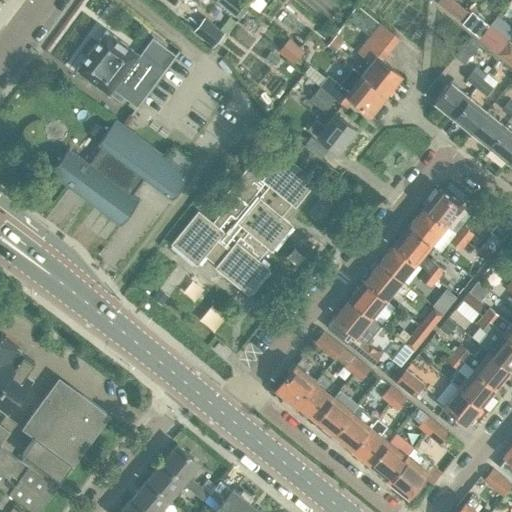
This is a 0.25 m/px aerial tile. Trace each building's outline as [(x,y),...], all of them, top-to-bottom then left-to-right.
[(215,0),(232,13),(239,3),(235,0),(215,0)] [(467,10),(454,0),(437,0),(437,1),(459,20),(467,10)] [(209,42),(220,29),(201,14),(191,27),(209,42)] [(370,36),(358,51),(371,62),(362,73),(361,74),(386,95),(402,75),(382,60),(399,39),(380,24),(370,36)] [(105,30),(76,70),(131,111),(175,54),(151,36),(139,52),(126,42),(125,44),(105,30)] [(507,41),(499,34),(488,47),(497,54),(507,41)] [(463,64),(477,48),(469,41),(455,57),(463,64)] [(511,44),(507,41),(497,54),(511,65),(511,44)] [(330,74),(320,86),(346,106),(353,98),(371,114),(386,95),(361,74),(362,73),(354,67),(342,83),(330,74)] [(475,86),(481,78),(472,70),(465,78),(475,86)] [(492,87),(481,78),(475,86),(486,95),(492,87)] [(453,115),(468,96),(450,81),(434,100),(453,115)] [(326,111),(335,99),(320,87),(310,98),(326,111)] [(471,130),(486,111),(468,96),(453,115),(471,130)] [(511,115),(511,114),(511,103),(507,100),(501,107),(511,115)] [(504,125),(486,111),(471,130),(489,144),(504,125)] [(339,151),(356,130),(335,112),(324,125),(316,118),(309,127),(339,151)] [(68,147),(49,172),(67,186),(86,200),(95,206),(120,225),(139,199),(132,194),(143,178),(171,199),(190,173),(197,164),(178,149),(171,159),(141,137),(115,118),(114,119),(96,143),(100,146),(89,162),(68,147)] [(507,159),(511,152),(511,131),(504,125),(489,144),(507,159)] [(328,149),(312,137),(305,145),(321,158),(328,149)] [(294,204),(313,181),(283,156),(284,155),(283,154),(266,175),(251,163),(254,160),(255,161),(256,159),(254,158),(216,205),(223,211),(213,224),(196,211),(196,212),(197,213),(171,244),(172,245),(173,244),(196,263),(208,248),(222,259),(215,268),(216,268),(217,267),(248,293),(249,292),(248,291),(266,268),(255,259),(266,246),(271,250),(272,248),(271,247),(290,225),(279,215),(290,202),(295,205),(295,204),(294,204)] [(460,206),(438,188),(423,206),(445,225),(460,206)] [(430,243),(445,225),(423,206),(408,225),(430,243)] [(422,254),(430,243),(408,225),(393,243),(416,261),(425,269),(436,278),(442,270),(422,254)] [(472,233),(462,225),(455,233),(465,242),(472,233)] [(459,249),(465,242),(455,233),(449,241),(459,249)] [(492,234),(478,251),(487,258),(501,241),(492,234)] [(416,261),(393,243),(378,262),(401,280),(416,261)] [(386,298),(401,280),(378,262),(363,280),(386,298)] [(430,286),(436,278),(425,269),(419,277),(430,286)] [(371,317),(372,316),(386,298),(363,280),(348,298),(371,317)] [(380,355),(366,343),(381,323),(372,316),(371,317),(348,298),(334,317),(354,333),(347,342),(373,364),(380,355)] [(426,331),(441,314),(432,307),(418,324),(426,331)] [(511,339),(511,319),(508,324),(489,308),(482,316),(511,339)] [(510,369),(511,365),(511,339),(482,316),(476,323),(486,332),(477,343),(481,345),(510,369)] [(412,349),(426,331),(418,324),(403,342),(412,349)] [(343,348),(322,331),(313,342),(334,359),(343,348)] [(30,378),(24,373),(33,359),(17,347),(18,345),(0,332),(0,402),(8,409),(30,378)] [(495,387),(510,369),(481,345),(473,355),(459,344),(452,352),(463,361),(472,369),(495,387)] [(463,361),(452,352),(446,360),(456,369),(463,361)] [(352,373),(361,363),(353,356),(344,367),(352,373)] [(297,404),(316,380),(304,370),(309,364),(301,357),(276,389),(296,405),(297,404)] [(360,380),(369,369),(361,363),(352,373),(360,380)] [(480,405),(495,387),(472,369),(457,387),(480,405)] [(413,396),(423,384),(405,370),(395,381),(413,396)] [(315,418),(333,396),(323,388),(330,380),(322,373),(316,380),(297,404),(315,418)] [(439,390),(428,381),(422,389),(433,398),(439,390)] [(72,464),(108,413),(109,413),(66,382),(54,399),(46,393),(21,427),(34,436),(22,453),(23,454),(19,459),(0,444),(0,442),(9,431),(0,424),(0,486),(34,511),(35,511),(55,486),(50,483),(55,477),(56,478),(69,461),(72,464)] [(388,403),(397,392),(389,385),(380,396),(388,403)] [(480,405),(457,387),(442,405),(465,424),(480,405)] [(315,418),(334,434),(352,411),(358,404),(340,389),(334,397),(333,396),(315,418)] [(396,409),(405,399),(397,392),(388,403),(396,409)] [(352,449),(370,426),(352,411),(334,434),(352,449)] [(425,432),(434,421),(426,415),(417,426),(425,432)] [(370,463),(388,441),(379,434),(386,426),(376,418),(370,426),(352,449),(370,463)] [(439,444),(448,433),(434,421),(425,432),(439,444)] [(388,478),(406,455),(388,441),(370,463),(388,478)] [(511,442),(503,454),(511,462),(505,471),(511,476),(511,442)] [(188,475),(199,462),(177,443),(161,461),(184,480),(182,482),(193,492),(199,484),(188,475)] [(407,496),(433,465),(424,458),(419,464),(407,454),(406,455),(388,478),(387,479),(407,496)] [(169,498),(182,482),(184,480),(161,461),(146,478),(169,498)] [(511,485),(491,469),(483,479),(502,495),(511,485)] [(149,511),(156,511),(169,498),(146,478),(131,496),(149,511)] [(213,511),(242,511),(250,503),(232,488),(231,489),(220,480),(209,493),(204,501),(215,510),(213,511)] [(209,493),(199,484),(193,492),(204,501),(209,493)] [(477,511),(473,508),(478,501),(470,494),(455,511),(477,511)] [(149,511),(131,496),(117,511),(149,511)] [(261,511),(250,503),(242,511),(261,511)]
